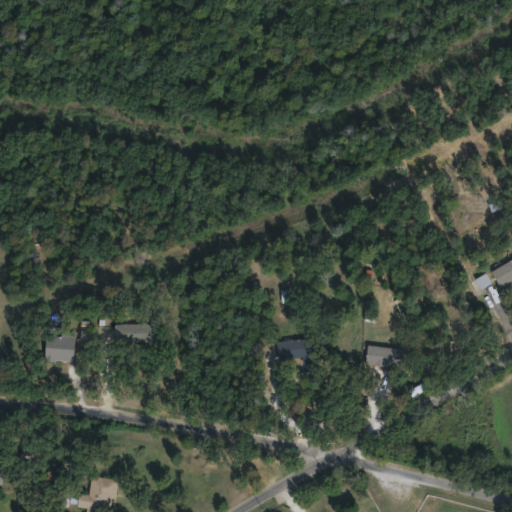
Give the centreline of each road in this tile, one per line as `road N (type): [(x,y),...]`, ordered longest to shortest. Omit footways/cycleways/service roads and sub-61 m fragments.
road 1 (residential): [(0,404),(83,407),(193,426),(511,498)]
road 2 (residential): [(237,511),(511,357)]
